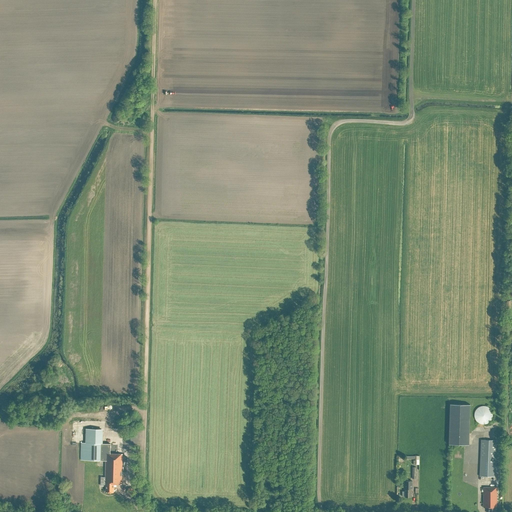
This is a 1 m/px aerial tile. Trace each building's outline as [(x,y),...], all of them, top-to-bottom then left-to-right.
[(469,444),(470,404),(450,403),(449,444),(469,444)] [(479,407),(477,408),(475,410),(474,413),(474,416),(475,418),(476,420),(478,422),(481,423),(483,424),(486,424),(488,423),(490,421),(492,419),(493,416),(493,414),(492,411),(491,409),(489,407),(486,406),(484,405),(481,406),(479,407)] [(500,480),(501,466),(496,465),(497,440),(481,439),(479,476),(494,477),(493,480),(500,480)] [(99,460),(106,460),(106,453),(111,453),(111,443),(81,442),(81,460),(99,460)] [(106,453),(106,460),(105,476),(101,476),(101,483),(105,483),(105,485),(106,485),(106,491),(114,492),(114,484),(122,484),(123,453),(111,453),(106,453)] [(405,488),(405,491),(402,492),(403,496),(405,496),(405,497),(411,497),(411,489),(412,489),(412,481),(404,481),(404,488),(405,488)] [(496,511),(497,487),(483,487),(483,507),(488,507),(487,511),(496,511)]
